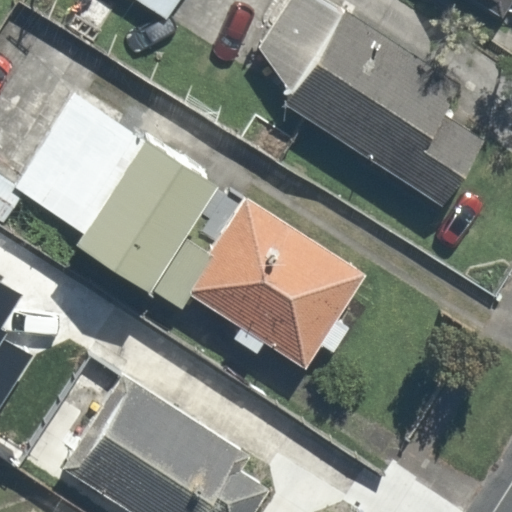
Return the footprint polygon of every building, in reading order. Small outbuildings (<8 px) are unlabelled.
[(148,0),(162,8),(167,0),(148,0)] [(270,0),(249,35),(271,75),(265,85),(435,193),(478,125),(428,94),(450,60),(355,0),(270,0)] [(64,84),(9,179),(64,210),(54,227),(173,295),(179,284),(237,183),(64,84)] [(0,177),(0,214),(17,189),(0,177)] [(363,256),(237,183),(179,284),(305,356),(363,256)] [(94,285),(15,239),(0,265),(0,290),(68,330),(94,285)] [(51,463),(135,511),(229,511),(250,477),(236,469),(249,448),(109,365),(51,463)] [(0,511),(41,511),(11,494),(0,511)]
